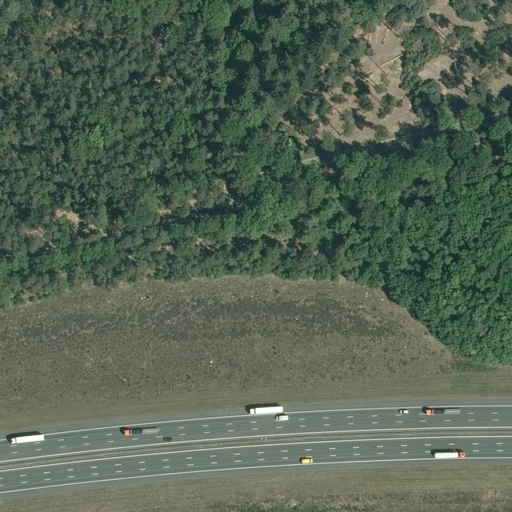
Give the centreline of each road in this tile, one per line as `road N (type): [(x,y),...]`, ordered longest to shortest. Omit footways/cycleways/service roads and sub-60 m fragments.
road 1 (unclassified): [(0,259),(205,214),(279,172),(511,115)]
road 2 (motorway): [(511,416),(287,422),(0,451)]
road 3 (motorway): [(0,482),(167,463),(511,447)]
road 4 (track): [(249,154),(220,0)]
